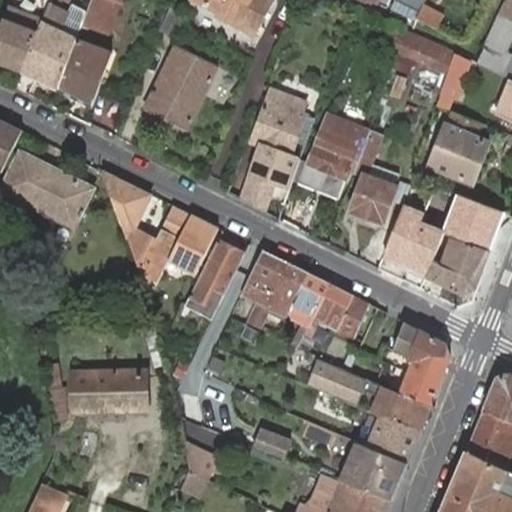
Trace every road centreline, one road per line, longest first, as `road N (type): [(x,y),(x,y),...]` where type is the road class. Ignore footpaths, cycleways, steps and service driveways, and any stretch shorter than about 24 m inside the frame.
road 1 (residential): [(0,102),(483,340)]
road 2 (residential): [(483,340),(414,511)]
